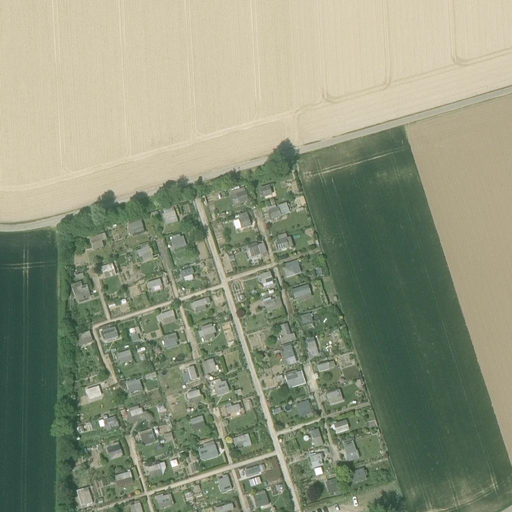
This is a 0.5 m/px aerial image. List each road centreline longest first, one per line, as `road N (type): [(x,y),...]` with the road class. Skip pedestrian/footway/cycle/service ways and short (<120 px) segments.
road 1 (unclassified): [(0,229),(72,219),(511,90)]
road 2 (unknown): [(191,184),(279,455)]
road 3 (unknown): [(232,467),(159,243)]
